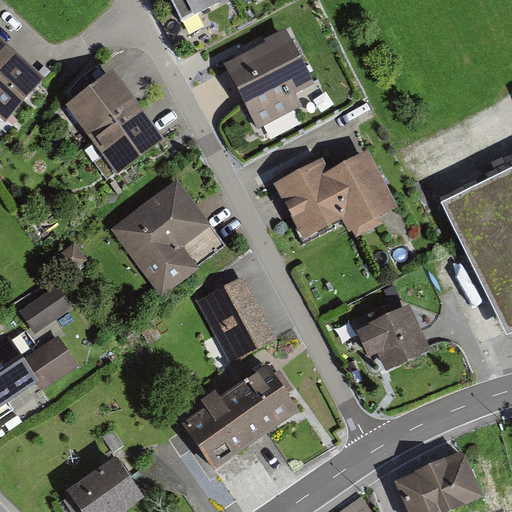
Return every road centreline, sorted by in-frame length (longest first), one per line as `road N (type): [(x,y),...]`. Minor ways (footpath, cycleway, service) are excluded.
road 1 (residential): [(373,450),(130,5)]
road 2 (tertiary): [(373,450),(511,390)]
